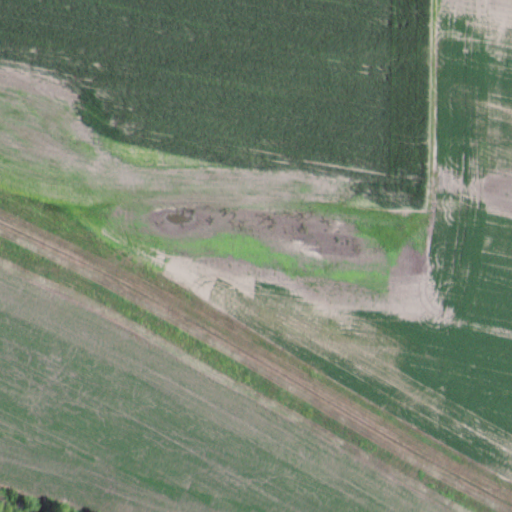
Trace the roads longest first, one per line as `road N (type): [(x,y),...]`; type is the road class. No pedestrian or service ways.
road 1 (track): [(422,0),(418,215),(0,189)]
road 2 (track): [(511,511),(0,225)]
